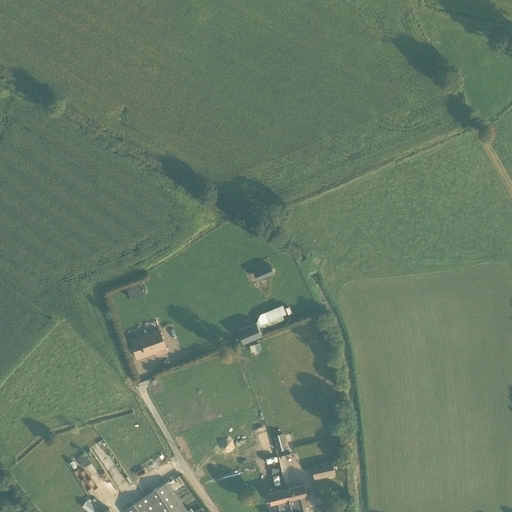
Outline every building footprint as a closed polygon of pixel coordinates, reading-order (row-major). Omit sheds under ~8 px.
[(271,265),(254,271),(257,280),(274,274),(271,265)] [(141,281),(127,284),(130,298),(143,296),(141,281)] [(151,309),(158,306),(155,297),(147,299),(151,309)] [(261,327),(283,318),(281,314),(260,323),(261,327)] [(240,329),(244,340),(262,333),(258,322),(240,329)] [(132,339),(137,354),(162,346),(156,330),(132,339)] [(283,433),(273,436),(277,451),(287,449),(283,433)] [(265,465),(270,483),(282,480),(277,461),(265,465)] [(333,462),(311,466),(314,480),(335,475),(333,462)] [(187,511),(167,482),(125,511),(187,511)] [(303,485),(285,490),(291,511),(306,511),(305,506),(309,505),(303,485)] [(291,511),(285,490),(268,495),(271,505),(277,503),(279,511),(291,511)] [(90,511),(92,511),(97,504),(86,499),(82,508),(90,511)]
